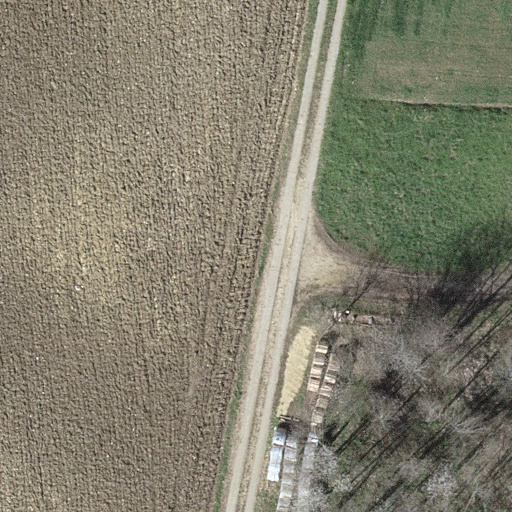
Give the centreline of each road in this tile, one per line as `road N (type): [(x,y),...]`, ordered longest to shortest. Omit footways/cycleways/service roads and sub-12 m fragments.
road 1 (track): [(239,511),(331,0)]
road 2 (track): [(282,270),(511,282)]
